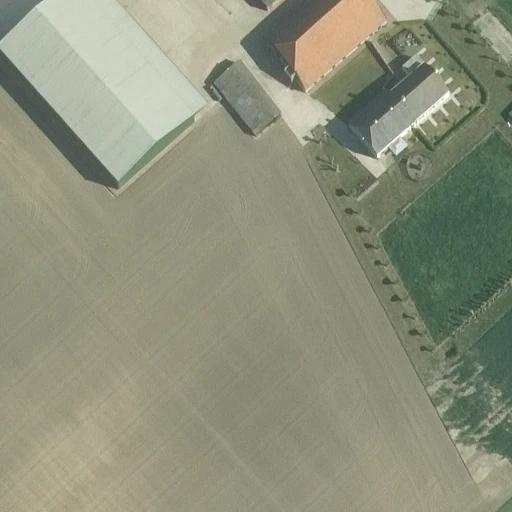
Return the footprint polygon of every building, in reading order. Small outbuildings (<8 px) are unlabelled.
[(81,0),(62,0),(0,56),(0,60),(119,193),(193,127),(81,0)] [(255,0),(268,14),(283,0),(255,0)] [(304,95),(371,38),(387,25),(365,0),(315,0),(264,44),(304,95)] [(406,47),(393,58),(404,70),(417,59),(406,47)] [(402,73),(405,76),(411,83),(391,100),(387,96),(348,129),(376,161),(449,98),(416,61),(402,73)] [(254,140),(282,119),(242,68),(214,89),(254,140)]
